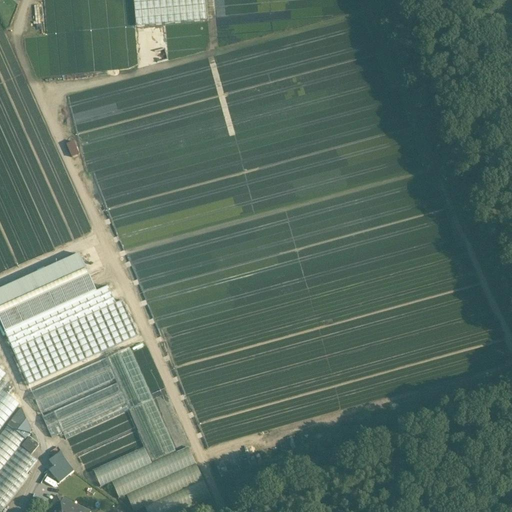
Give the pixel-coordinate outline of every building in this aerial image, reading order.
[(66,33),(62,0),(44,0),(47,35),(66,33)] [(84,0),(66,0),(69,33),(88,31),(84,0)] [(105,0),(87,0),(91,31),(108,29),(105,0)] [(133,0),(110,0),(113,29),(136,27),(133,0)] [(136,0),(139,27),(210,20),(207,0),(136,0)] [(345,127),(293,136),(295,149),(289,150),(290,156),(349,146),(345,127)] [(73,142),(66,145),(72,158),(79,155),(73,142)] [(80,255),(0,291),(0,322),(5,333),(96,292),(80,255)] [(175,452),(129,349),(106,359),(115,380),(117,384),(136,428),(137,430),(152,463),(175,452)] [(105,359),(31,392),(40,414),(115,380),(106,359),(105,359)] [(0,382),(0,430),(20,405),(8,395),(13,388),(7,384),(7,383),(3,379),(0,382)] [(117,384),(52,413),(42,418),(52,438),(63,434),(73,457),(136,428),(117,384)] [(21,408),(7,426),(25,440),(32,432),(21,408)] [(7,426),(0,435),(0,472),(20,447),(25,440),(7,426)] [(137,430),(78,457),(86,475),(93,472),(100,488),(111,483),(176,453),(175,452),(152,463),(137,430)] [(29,438),(21,447),(31,455),(37,447),(37,445),(29,438)] [(20,447),(0,472),(0,511),(29,477),(26,474),(37,461),(20,447)] [(176,453),(111,483),(119,499),(126,496),(133,511),(134,511),(144,508),(146,511),(180,511),(210,498),(188,448),(176,453)] [(61,453),(49,461),(54,468),(49,471),(51,474),(60,484),(70,476),(59,464),(65,460),(61,453)] [(51,474),(42,482),(50,492),(60,484),(51,474)] [(87,511),(56,497),(51,508),(51,509),(58,511),(87,511)]
